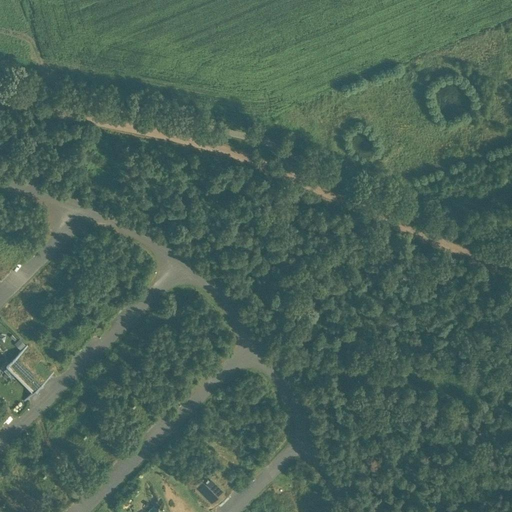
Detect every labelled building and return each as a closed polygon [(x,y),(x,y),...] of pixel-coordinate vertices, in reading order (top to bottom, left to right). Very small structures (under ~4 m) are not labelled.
[(12,267),(0,254),(0,276),(1,277),(12,267)] [(125,302),(108,284),(97,295),(114,312),(125,302)] [(85,341),(67,323),(56,334),(74,352),(85,341)] [(18,337),(14,342),(22,348),(26,343),(18,337)] [(44,381),(18,354),(7,365),(33,391),(44,381)] [(158,416),(140,398),(130,409),(147,427),(158,416)] [(118,456),(92,429),(81,440),(107,466),(118,456)] [(77,495),(51,468),(40,479),(66,506),(77,495)] [(231,491),(214,473),(203,483),(220,501),(231,491)]
